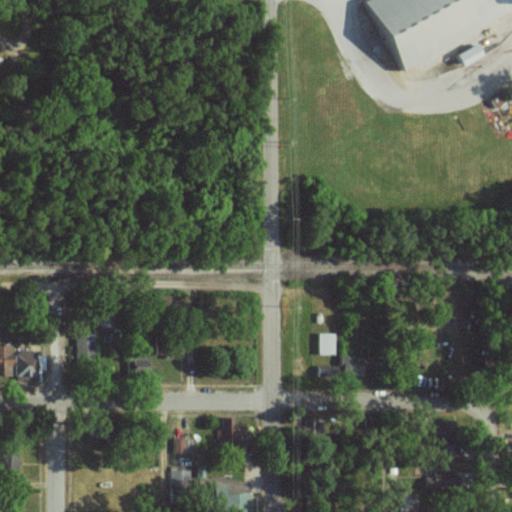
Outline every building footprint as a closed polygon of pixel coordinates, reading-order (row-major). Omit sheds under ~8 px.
[(369,0),(511,0),(511,9),(409,70),(369,0)] [(479,57),(474,45),(453,53),(458,65),(479,57)] [(151,293),(150,308),(167,309),(168,294),(151,293)] [(332,332),(316,332),(316,353),(332,353),(332,332)] [(73,334),(74,364),(93,364),(92,334),(73,334)] [(0,375),(10,375),(9,344),(0,343),(0,375)] [(182,352),(182,343),(163,344),(163,358),(174,358),(174,352),(182,352)] [(13,350),(13,375),(32,375),(33,351),(13,350)] [(126,370),(144,370),(145,351),(127,350),(126,370)] [(360,376),(361,352),(338,352),(338,375),(360,376)] [(236,416),(217,416),(216,438),(235,439),(236,416)] [(319,419),(300,420),(301,438),(319,437),(319,419)] [(172,452),(183,452),(182,437),(172,437),(172,452)] [(0,470),(16,471),(17,449),(0,448),(0,470)] [(423,476),(423,486),(447,486),(446,469),(431,469),(431,476),(423,476)] [(212,484),(213,508),(231,507),(230,511),(244,511),(245,501),(235,501),(235,493),(226,494),(225,483),(212,484)]
